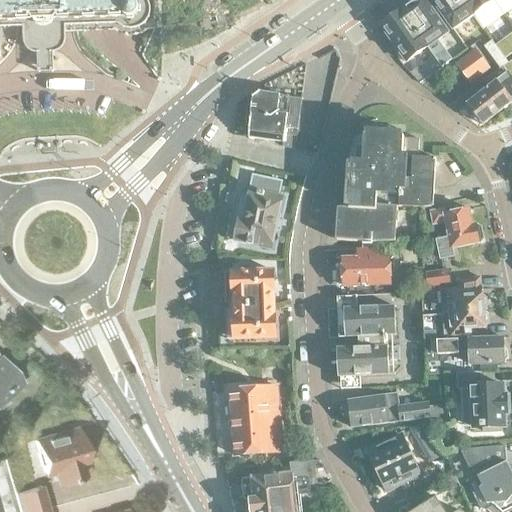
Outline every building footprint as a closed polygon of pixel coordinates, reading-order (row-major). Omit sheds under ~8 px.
[(0,0),(0,27),(23,26),(23,34),(44,34),(64,33),(64,32),(115,30),(122,32),(141,34),(147,29),(153,29),(154,27),(151,0),(0,0)] [(448,33),(424,0),(415,0),(400,11),(427,48),(448,33)] [(462,0),(430,0),(452,30),(473,15),(462,0)] [(492,0),(462,0),(473,15),(493,0),(492,0)] [(406,63),(427,48),(400,11),(379,26),(406,63)] [(44,34),(23,34),(24,40),(26,45),(28,47),(32,49),(35,50),(37,69),(44,69),(54,69),(53,49),(58,49),(61,46),(64,41),(64,33),(44,34)] [(489,67),(477,50),(456,66),(469,82),(489,67)] [(511,73),(511,58),(502,66),(510,76),(511,73)] [(418,66),(411,71),(419,82),(440,67),(434,59),(420,69),(418,66)] [(490,75),(492,77),(495,82),(467,105),(474,114),(475,121),(481,124),(483,125),(511,102),(511,78),(510,76),(502,66),(498,69),(490,75)] [(253,97),(250,118),(298,124),(301,99),(288,98),(289,97),(259,93),(253,97)] [(250,118),(247,138),(280,142),(280,146),(306,151),(307,143),(295,141),(297,130),(298,124),(250,118)] [(401,241),(402,206),(433,207),(435,159),(418,158),(418,139),(403,138),(403,137),(402,137),(402,138),(400,137),(400,130),(369,128),(368,136),(366,136),(366,135),(365,135),(364,162),(353,162),(353,163),(354,163),(354,175),(347,175),(347,186),(346,186),(345,209),(342,209),(340,240),(340,242),(365,243),(365,245),(379,245),(379,243),(401,241)] [(258,174),(255,188),(283,194),(286,180),(258,174)] [(253,245),(272,249),(282,198),(270,195),(270,194),(258,192),(258,193),(249,191),(248,194),(241,197),(239,205),(245,211),(238,242),(247,243),(247,245),(253,246),(253,245)] [(427,207),(420,208),(422,223),(429,222),(427,207)] [(471,225),(468,209),(457,211),(457,207),(451,208),(451,207),(430,211),(434,227),(444,224),(447,238),(436,240),(441,259),(453,257),(451,249),(483,242),(483,239),(480,227),(475,224),(471,225)] [(390,249),(356,250),(357,260),(343,260),(343,267),(341,267),(338,271),(338,282),(342,286),(391,284),(390,249)] [(229,303),(229,306),(273,304),(272,271),(232,272),(233,284),(225,284),(225,303),(229,303)] [(426,273),(428,288),(450,286),(449,271),(426,273)] [(442,289),(443,313),(484,310),(484,309),(487,306),(486,298),(483,296),(483,293),(481,293),(480,289),(482,289),(481,277),(459,278),(460,288),(442,289)] [(397,294),(412,294),(412,282),(397,283),(397,294)] [(234,328),(235,339),(275,338),(273,304),(229,306),(229,309),(226,309),(226,328),(234,328)] [(358,337),(358,343),(392,341),(392,336),(396,336),(395,306),(337,309),(337,310),(339,310),(340,337),(338,337),(338,338),(358,337)] [(484,312),(484,310),(443,313),(444,326),(447,326),(449,336),(470,335),(470,328),(485,327),(485,325),(488,322),(487,314),(484,312)] [(422,316),(424,340),(436,339),(434,315),(422,316)] [(468,339),(469,365),(504,364),(504,361),(507,359),(507,351),(504,349),(504,338),(468,339)] [(437,341),(437,355),(459,353),(458,340),(437,341)] [(392,341),(358,343),(358,348),(336,349),(336,351),(341,350),(342,377),(338,377),(338,378),(394,375),(392,341)] [(0,398),(20,382),(0,358),(0,398)] [(457,390),(471,389),(473,428),(483,428),(483,432),(501,432),(500,427),(505,427),(504,414),(506,414),(506,413),(509,413),(509,395),(503,395),(503,385),(481,386),(481,372),(456,373),(457,390)] [(228,430),(233,433),(234,433),(236,457),(294,451),(292,435),(282,436),(276,387),(265,388),(229,392),(232,419),(228,424),(228,430)] [(429,417),(427,407),(427,404),(398,408),(397,394),(348,401),(348,403),(346,407),(346,414),(350,417),(352,428),(429,417)] [(447,405),(427,407),(429,417),(430,424),(449,421),(447,405)] [(75,429),(35,441),(43,472),(54,468),(58,481),(81,475),(78,462),(84,460),(75,429)] [(424,431),(417,437),(431,462),(441,455),(432,444),(430,440),(424,431)] [(403,436),(366,455),(384,491),(421,473),(403,436)] [(462,450),(460,453),(468,468),(473,467),(478,477),(466,482),(480,511),(488,507),(499,507),(504,511),(511,507),(511,474),(505,462),(503,446),(462,450)] [(4,460),(0,461),(0,511),(18,511),(13,493),(4,460)] [(250,511),(284,511),(297,511),(296,493),(306,492),(307,495),(306,485),(316,484),(313,462),(263,467),(265,476),(251,478),(251,479),(244,480),(242,482),(243,498),(246,501),(249,500),(250,511)] [(47,511),(41,486),(16,493),(21,511),(47,511)] [(444,511),(435,498),(414,511),(444,511)]
